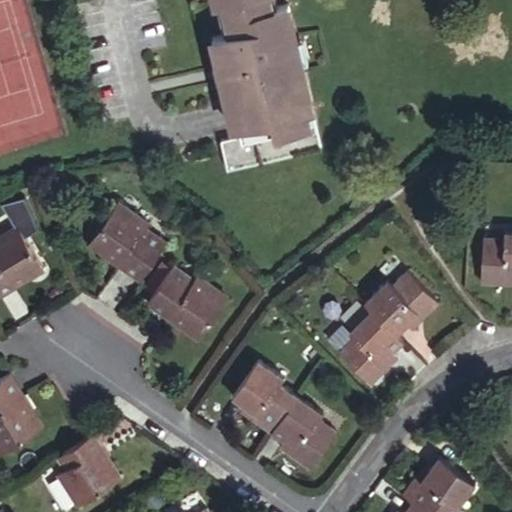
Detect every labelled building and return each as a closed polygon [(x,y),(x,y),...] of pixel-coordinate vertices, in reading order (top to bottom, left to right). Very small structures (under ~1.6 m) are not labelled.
[(271,2),(270,0),(223,0),(230,27),(223,29),(211,32),(218,62),(226,60),(229,71),(221,73),(235,131),(220,134),(228,166),(323,143),(288,0),(283,0),(278,1),(271,2)] [(223,0),(216,0),(223,29),(230,27),(223,0)] [(218,62),(221,73),(229,71),(226,60),(218,62)] [(142,270),(166,236),(145,221),(149,215),(118,194),(94,228),(123,248),(119,254),(142,270)] [(0,285),(13,278),(9,272),(41,254),(20,218),(0,229),(0,285)] [(511,268),(511,223),(506,223),(505,230),(485,229),(483,274),(504,275),(505,268),(511,268)] [(123,248),(94,228),(90,233),(119,254),(123,248)] [(9,272),(13,278),(44,259),(41,254),(9,272)] [(388,267),(363,289),(369,295),(370,296),(395,322),(406,312),(418,300),(423,305),(440,291),(409,258),(393,273),(388,267)] [(174,303),(202,324),(227,289),(196,267),(191,274),(171,260),(148,292),(170,308),(174,303)] [(392,339),(402,329),(395,322),(370,296),(347,317),(352,323),(338,337),(368,369),(383,354),(379,350),(392,339)] [(410,317),(423,305),(418,300),(406,312),(410,317)] [(198,329),(202,324),(174,303),(170,308),(198,329)] [(379,350),(383,354),(397,343),(392,339),(379,350)] [(269,422),(296,384),(278,371),(282,365),(256,347),(231,384),(242,393),(256,401),(250,409),(269,422)] [(33,390),(39,386),(26,364),(0,379),(0,400),(4,407),(0,408),(0,417),(15,443),(52,421),(33,390)] [(321,402),(296,384),(269,422),(281,430),(294,439),(289,445),(306,457),(332,420),(316,409),(321,402)] [(58,418),(39,386),(33,390),(52,421),(58,418)] [(256,401),(242,393),(237,399),(250,409),(256,401)] [(96,425),(60,446),(67,458),(60,463),(79,495),(115,473),(97,442),(104,438),(96,425)] [(276,436),(289,445),(294,439),(281,430),(276,436)] [(122,469),(104,438),(97,442),(115,473),(122,469)] [(414,465),(402,481),(412,488),(438,508),(448,493),(453,497),(473,472),(438,446),(429,458),(419,470),(414,465)] [(423,453),(414,465),(419,470),(429,458),(423,453)] [(442,511),(438,508),(412,488),(401,501),(392,511),(391,511),(386,508),(382,511),(442,511)] [(395,497),(386,508),(391,511),(392,511),(401,501),(395,497)] [(187,505),(175,511),(214,511),(209,502),(191,511),(187,505)]
